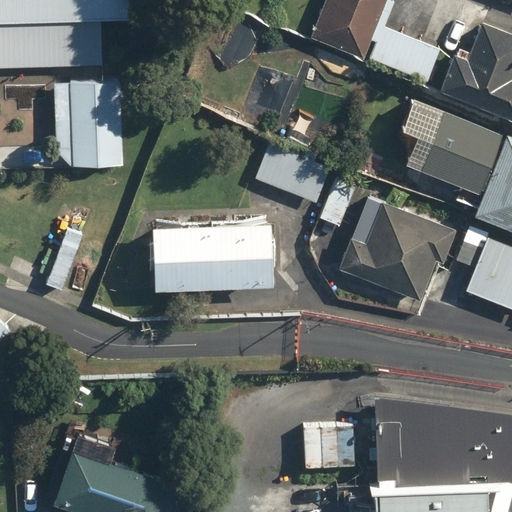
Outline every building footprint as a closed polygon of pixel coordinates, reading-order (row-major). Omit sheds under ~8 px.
[(129,0),(0,0),(0,62),(100,60),(98,13),(130,12),(129,0)] [(369,54),(427,77),(439,46),(383,24),(392,0),(322,0),(309,33),(361,54),(368,36),(375,39),(369,54)] [(453,47),(437,84),(511,116),(511,73),(511,70),(511,31),(482,18),(487,9),(466,0),(437,0),(423,34),(453,47)] [(123,75),(55,77),(58,158),(125,156),(123,75)] [(502,129),(409,93),(397,125),(411,131),(401,158),(479,188),(502,129)] [(502,129),(479,188),(471,209),(511,225),(511,131),(502,127),(502,129)] [(270,134),(253,172),(310,198),(328,159),(270,134)] [(356,181),(334,172),(316,212),(338,221),(356,181)] [(456,224),(365,188),(336,262),(416,293),(432,254),(443,258),(456,224)] [(267,216),(146,218),(147,283),(268,282),(267,216)] [(472,264),(463,284),(511,305),(511,241),(468,222),(454,256),(472,264)] [(43,280),(59,286),(82,233),(66,226),(43,280)] [(511,415),(374,397),(377,487),(511,484),(511,415)] [(165,511),(177,479),(127,463),(135,439),(69,417),(62,440),(41,503),(68,511),(165,511)] [(357,421),(337,420),(336,461),(357,461),(357,421)] [(503,511),(511,491),(511,484),(377,487),(377,511),(503,511)]
